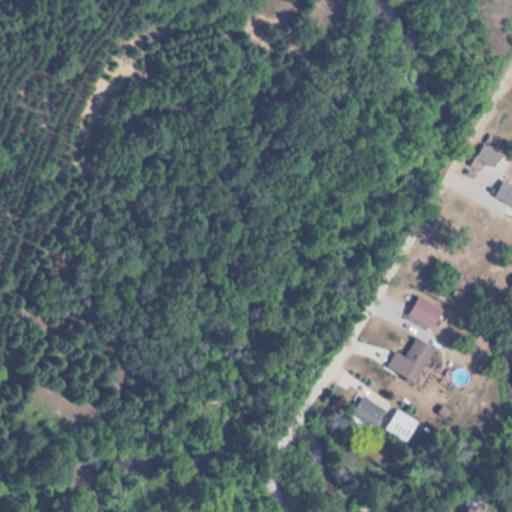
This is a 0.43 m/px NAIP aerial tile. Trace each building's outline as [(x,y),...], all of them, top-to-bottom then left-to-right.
[(474,158),(492,168),(500,154),(496,152),(501,143),(488,135),(474,158)] [(511,207),(511,187),(499,182),(492,199),(511,207)] [(435,323),(443,307),(420,296),(412,313),(435,323)] [(414,380),(432,351),(414,339),(396,369),(414,380)] [(382,409),(357,397),(344,424),(369,436),(382,409)] [(382,428),(402,442),(415,424),(396,409),(382,428)] [(481,511),(482,504),(461,501),(460,511),(481,511)]
